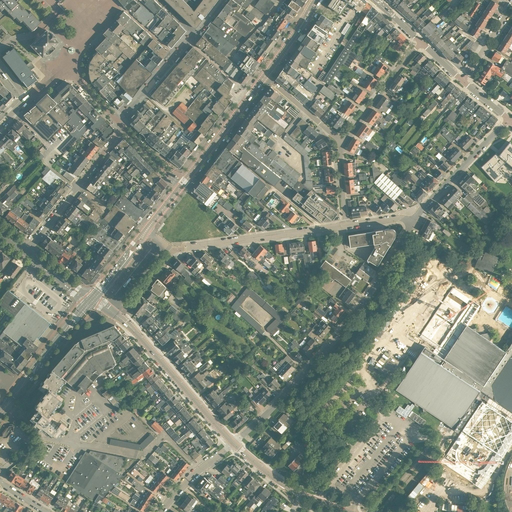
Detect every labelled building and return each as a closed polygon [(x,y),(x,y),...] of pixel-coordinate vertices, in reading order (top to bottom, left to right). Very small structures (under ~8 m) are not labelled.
[(21,21),(31,31),(40,23),(30,11),(29,12),(18,0),(0,0),(0,17),(6,12),(13,19),(15,17),(20,22),(21,21)] [(134,0),(132,0),(130,2),(124,7),(129,11),(133,6),(135,6),(138,3),(134,0)] [(134,0),(138,3),(135,6),(133,6),(129,11),(135,16),(146,26),(156,15),(144,4),(140,0),(134,0)] [(156,15),(163,8),(154,0),(148,0),(144,4),(156,15)] [(206,0),(196,14),(180,0),(163,0),(197,32),(221,0),(206,0)] [(242,15),(246,10),(232,0),(230,0),(227,4),(236,10),(242,15)] [(232,0),(246,10),(249,6),(240,0),(232,0)] [(259,0),(255,6),(266,15),(271,9),(264,4),(266,1),(267,0),(259,0)] [(298,12),(301,7),(290,0),(285,0),(284,2),(297,12),(298,12)] [(345,8),(347,5),(348,6),(350,4),(353,6),(353,5),(345,0),(332,0),(328,6),(340,14),(345,8),(346,9),(345,8)] [(366,1),(365,0),(345,0),(353,5),(354,4),(353,3),(354,3),(356,5),(354,8),(357,11),(356,12),(357,12),(358,11),(360,13),(362,10),(367,2),(366,1)] [(403,0),(402,2),(396,8),(401,13),(406,7),(407,6),(410,2),(412,4),(415,0),(403,0)] [(491,0),(490,3),(488,1),(487,3),(496,9),(499,5),(491,0)] [(297,12),(284,2),(281,8),(284,11),(292,17),(293,17),(297,12)] [(358,27),(372,6),(367,2),(362,10),(364,12),(357,23),(358,24),(356,26),(358,27)] [(485,6),(487,7),(486,9),(493,13),(496,9),(487,3),(485,6)] [(245,37),(250,31),(256,26),(242,15),(236,10),(227,4),(226,5),(225,4),(217,14),(219,15),(218,16),(226,23),(233,28),(245,37)] [(372,6),(358,27),(356,30),(362,33),(365,28),(368,23),(369,22),(378,12),(378,11),(375,9),(372,6)] [(403,15),(409,20),(415,14),(409,8),(407,6),(406,7),(401,13),(403,15)] [(443,21),(455,10),(451,6),(440,17),(443,21)] [(409,20),(413,23),(420,17),(418,16),(422,13),(425,9),(423,7),(419,10),(415,14),(409,20)] [(153,32),(169,14),(163,8),(156,15),(146,26),(153,32)] [(280,15),(289,22),(292,17),(284,11),(281,8),(279,11),(281,13),(280,15)] [(429,9),(420,17),(413,23),(417,27),(432,13),(432,12),(429,9)] [(485,11),(483,10),(482,12),(490,18),(493,13),(486,9),(485,11)] [(479,13),(482,15),(481,17),(488,22),(490,18),(482,12),(480,11),(479,13)] [(130,34),(143,46),(151,37),(124,12),(116,20),(116,21),(130,34)] [(248,12),(245,16),(252,21),(255,17),(248,12)] [(383,17),(378,12),(369,22),(368,23),(365,28),(370,33),(373,28),(383,17)] [(272,18),(285,27),(288,22),(289,22),(280,15),(277,13),(272,18)] [(427,25),(426,23),(429,20),(431,18),(432,19),(435,16),(432,13),(417,27),(421,31),(420,31),(426,25),(427,25)] [(158,37),(174,19),(169,14),(153,32),(158,37)] [(333,23),(322,15),(318,20),(331,28),(333,23)] [(228,42),(234,47),(245,37),(233,28),(226,23),(218,16),(213,23),(224,31),(226,33),(231,37),(228,40),(229,41),(228,42)] [(281,32),(285,27),(272,18),(270,16),(266,22),(281,32)] [(374,36),(375,36),(376,37),(376,36),(378,33),(389,22),(383,17),(373,28),(370,33),(374,28),(374,27),(378,30),(376,32),(376,33),(374,36)] [(477,18),(476,20),(485,26),(488,22),(481,17),(479,19),(477,18)] [(180,25),(177,22),(174,19),(158,37),(165,43),(172,34),(180,25)] [(331,28),(318,20),(315,24),(324,30),(328,33),(330,29),(331,28)] [(485,26),(476,20),(474,22),(476,23),(475,25),(482,30),(485,26)] [(117,36),(123,30),(124,30),(123,31),(123,32),(128,36),(130,34),(116,21),(109,28),(117,36)] [(431,21),(427,25),(426,25),(420,31),(421,31),(423,34),(427,38),(438,28),(433,23),(431,21),(431,22),(431,21)] [(228,40),(231,37),(226,33),(224,31),(213,23),(211,22),(208,26),(210,27),(228,42),(229,41),(228,40)] [(268,36),(275,41),(282,33),(281,32),(266,22),(263,26),(259,27),(258,28),(265,34),(268,36)] [(344,38),(353,24),(350,22),(341,36),(344,38)] [(379,39),(381,37),(380,36),(385,31),(387,34),(388,35),(391,32),(392,33),(396,29),(389,22),(378,33),(376,36),(376,37),(379,39)] [(315,24),(312,29),(325,38),(328,33),(324,30),(315,24)] [(468,27),(464,24),(461,29),(470,34),(477,38),(479,34),(472,29),(468,27)] [(482,30),(475,25),(474,27),(472,26),(469,24),(468,27),(472,29),(479,34),(482,30)] [(179,40),(186,31),(183,27),(180,25),(172,34),(179,40)] [(202,37),(211,45),(220,52),(225,56),(234,47),(228,42),(210,27),(209,28),(208,26),(201,35),(202,37)] [(128,45),(120,38),(117,36),(109,28),(103,34),(107,37),(128,57),(131,60),(137,53),(128,45)] [(427,38),(431,42),(437,35),(440,33),(442,31),(438,28),(427,38)] [(312,29),(307,36),(321,45),(325,38),(312,29)] [(395,40),(395,39),(400,33),(396,29),(392,33),(391,32),(388,35),(386,37),(389,40),(392,37),(395,40)] [(276,42),(275,41),(268,36),(265,34),(264,36),(259,33),(260,32),(256,30),(253,33),(264,41),(272,47),(276,42)] [(323,81),(324,81),(329,85),(330,84),(331,81),(336,75),(338,71),(342,64),(351,50),(362,33),(356,30),(349,41),(345,47),(332,66),(327,74),(323,81)] [(50,35),(46,31),(31,45),(42,58),(45,55),(47,56),(56,48),(54,46),(58,43),(53,39),(54,37),(51,34),(50,35)] [(437,35),(431,42),(435,46),(441,39),(440,38),(444,34),(442,31),(440,33),(437,35)] [(448,40),(449,39),(456,32),(454,31),(451,34),(449,32),(441,39),(435,46),(438,49),(445,43),(444,42),(447,39),(448,40)] [(272,48),(272,47),(264,41),(253,33),(248,39),(258,46),(268,53),(272,47),(272,48)] [(407,40),(400,33),(395,39),(399,42),(396,45),(395,44),(392,47),(397,51),(401,45),(407,40)] [(165,43),(168,45),(172,49),(179,40),(172,34),(165,43)] [(120,38),(128,45),(130,42),(123,35),(120,38)] [(452,51),(458,45),(459,44),(460,44),(466,38),(464,37),(461,35),(451,44),(448,47),(442,53),(446,57),(452,51)] [(321,45),(307,36),(302,43),(316,53),(321,45)] [(101,43),(118,59),(121,56),(125,60),(128,57),(107,37),(101,43)] [(203,51),(204,50),(206,47),(207,46),(209,48),(211,45),(202,37),(196,44),(203,51)] [(511,41),(505,37),(503,41),(510,46),(511,44),(511,43),(511,41)] [(344,38),(340,44),(345,47),(349,41),(344,38)] [(264,58),(268,53),(258,46),(248,39),(244,43),(258,54),(264,58)] [(449,43),(451,41),(449,39),(448,40),(445,43),(438,49),(442,53),(448,47),(451,44),(449,43)] [(154,51),(163,59),(168,53),(154,40),(151,42),(148,46),(154,51)] [(474,43),(471,41),(461,50),(468,54),(474,43)] [(510,46),(503,41),(500,45),(509,51),(510,51),(511,50),(508,48),(510,46)] [(117,69),(119,67),(115,63),(118,59),(101,43),(96,49),(99,52),(102,55),(108,61),(110,63),(113,65),(114,67),(116,69),(117,69)] [(260,64),(264,58),(258,54),(244,43),(240,48),(245,52),(248,55),(256,61),(260,64)] [(313,56),(316,53),(302,43),(297,51),(311,60),(312,61),(312,60),(313,61),(314,59),(313,58),(314,57),(313,56)] [(206,58),(190,45),(180,57),(196,71),(206,58)] [(207,46),(206,47),(204,50),(206,52),(207,52),(210,55),(211,57),(211,58),(212,58),(214,59),(215,59),(220,52),(211,45),(209,48),(207,46)] [(446,57),(449,61),(452,59),(456,55),(458,52),(461,50),(459,48),(460,47),(458,45),(452,51),(446,57)] [(500,45),(497,49),(505,54),(506,52),(508,53),(509,51),(500,45)] [(149,57),(158,65),(163,59),(154,51),(148,46),(143,52),(149,57)] [(11,47),(12,49),(11,50),(9,52),(8,51),(9,51),(8,50),(7,51),(7,52),(6,52),(5,53),(6,53),(7,53),(7,54),(3,56),(1,54),(1,55),(3,57),(2,57),(26,86),(28,90),(29,89),(27,87),(31,85),(31,86),(32,85),(33,84),(34,84),(33,84),(33,83),(36,80),(38,82),(29,69),(30,68),(30,67),(30,66),(29,66),(28,66),(27,67),(11,47)] [(348,68),(354,59),(357,54),(351,50),(342,64),(348,68)] [(311,60),(297,51),(294,55),(292,58),(306,69),(307,68),(311,60)] [(108,61),(102,55),(99,52),(94,57),(101,64),(104,67),(105,68),(110,63),(108,61)] [(152,71),(154,72),(159,66),(158,65),(149,57),(143,52),(136,59),(147,68),(152,72),(152,71)] [(223,67),(229,60),(225,56),(220,52),(215,59),(218,62),(218,63),(220,64),(220,65),(222,66),(223,67)] [(464,58),(458,52),(456,55),(452,59),(458,64),(464,58)] [(364,57),(358,53),(357,54),(354,59),(360,62),(364,57)] [(500,65),(502,67),(507,60),(495,53),(493,56),(492,56),(491,57),(492,58),(491,58),(500,64),(500,65)] [(375,56),(384,62),(385,60),(377,54),(375,56)] [(420,64),(425,58),(421,54),(415,60),(417,63),(414,66),(413,66),(410,69),(412,70),(415,72),(417,70),(419,68),(421,66),(420,64)] [(260,64),(248,55),(246,58),(245,58),(243,61),(242,63),(241,64),(239,67),(240,68),(245,72),(251,76),(260,64)] [(93,84),(102,75),(104,73),(107,70),(105,68),(104,67),(101,64),(94,57),(93,59),(91,62),(90,67),(90,68),(90,73),(91,78),(91,79),(93,84)] [(180,57),(176,63),(170,69),(186,83),(196,71),(180,57)] [(308,80),(312,75),(313,75),(306,69),(292,58),(288,63),(308,80)] [(119,85),(121,86),(125,91),(131,96),(133,98),(134,97),(142,85),(152,75),(152,74),(152,73),(152,72),(147,68),(136,59),(123,75),(116,81),(119,85)] [(227,73),(234,64),(229,60),(223,67),(224,68),(223,68),(223,69),(227,73)] [(511,77),(511,61),(510,63),(507,60),(502,67),(501,69),(496,66),(489,62),(477,80),(484,85),(489,78),(492,80),(495,74),(501,77),(504,72),(511,77)] [(203,67),(216,79),(221,72),(220,72),(218,71),(218,70),(217,69),(213,66),(214,66),(213,65),(212,65),(209,62),(209,61),(203,67)] [(421,79),(433,66),(431,64),(432,63),(430,61),(429,62),(429,61),(423,67),(423,68),(421,70),(419,73),(421,74),(419,76),(420,78),(418,79),(420,81),(422,79),(421,79)] [(387,67),(383,64),(380,62),(380,63),(378,65),(375,63),(374,65),(374,66),(376,67),(383,72),(387,67)] [(284,69),(300,83),(313,93),(317,88),(308,80),(288,63),(284,69)] [(232,77),(240,68),(239,67),(234,64),(227,73),(228,73),(229,73),(228,74),(232,77)] [(435,68),(433,66),(421,79),(422,79),(420,81),(422,83),(425,79),(426,79),(430,74),(432,76),(438,70),(438,69),(437,67),(435,68)] [(216,79),(203,67),(194,78),(200,84),(205,88),(207,89),(227,108),(231,102),(230,100),(230,99),(231,98),(232,97),(231,96),(229,95),(229,94),(229,92),(230,92),(230,91),(222,84),(216,79)] [(383,72),(376,67),(375,69),(373,72),(379,77),(383,72)] [(245,72),(240,68),(232,77),(233,78),(233,77),(233,78),(238,82),(245,72)] [(100,91),(107,84),(120,72),(119,71),(117,69),(116,69),(114,71),(112,73),(109,76),(97,88),(100,91)] [(175,95),(184,84),(186,83),(170,69),(160,81),(175,95)] [(284,69),(279,74),(291,84),(295,88),(300,83),(284,69)] [(110,70),(109,71),(107,70),(104,73),(102,75),(93,84),(97,88),(109,76),(112,73),(110,70)] [(323,71),(317,79),(317,80),(322,82),(323,81),(327,74),(323,71)] [(120,72),(107,84),(100,91),(106,97),(117,87),(119,85),(116,81),(123,75),(122,74),(120,72)] [(216,79),(222,84),(227,78),(222,73),(221,72),(216,79)] [(251,76),(245,72),(238,82),(244,86),(251,76)] [(377,81),(370,75),(370,76),(368,75),(364,72),(362,75),(359,73),(358,74),(365,80),(367,81),(374,86),(377,81)] [(431,86),(432,87),(428,92),(430,93),(444,77),(439,72),(433,79),(437,82),(437,83),(436,82),(435,83),(434,83),(431,86)] [(275,80),(296,98),(301,92),(295,88),(291,84),(279,74),(275,80)] [(399,75),(394,82),(402,87),(404,84),(403,83),(406,78),(403,75),(401,77),(399,75)] [(443,87),(449,81),(449,80),(449,79),(448,78),(447,79),(444,77),(430,93),(433,95),(439,89),(442,91),(444,88),(443,87)] [(227,78),(222,84),(230,91),(234,83),(227,78)] [(149,94),(164,106),(166,105),(175,95),(160,81),(149,94)] [(370,91),(374,86),(367,81),(363,86),(370,91)] [(402,87),(394,82),(390,88),(396,93),(398,89),(400,90),(402,87)] [(438,96),(443,100),(448,95),(455,86),(451,82),(445,89),(444,88),(442,91),(438,96)] [(77,92),(70,85),(70,84),(67,84),(67,85),(58,93),(66,101),(69,98),(70,99),(77,92)] [(123,93),(118,88),(121,86),(119,85),(117,87),(106,97),(112,104),(118,98),(119,96),(123,93)] [(0,100),(6,106),(7,107),(14,99),(14,97),(10,93),(7,90),(3,86),(2,87),(0,88),(0,100)] [(327,87),(327,88),(324,86),(320,91),(329,98),(333,93),(333,92),(327,87)] [(359,88),(357,86),(354,89),(352,88),(351,90),(355,93),(362,98),(366,93),(359,88)] [(448,95),(443,100),(439,106),(438,107),(441,110),(443,107),(444,108),(451,99),(453,101),(456,98),(461,91),(459,89),(458,88),(457,88),(455,86),(448,95)] [(287,101),(271,87),(265,94),(282,107),(287,101)] [(348,95),(350,97),(359,103),(362,98),(355,93),(351,90),(348,88),(346,90),(350,92),(348,95)] [(227,108),(207,89),(203,93),(206,96),(224,112),(227,108)] [(125,102),(127,104),(132,99),(133,98),(131,96),(125,91),(123,93),(119,96),(125,102)] [(451,109),(459,100),(461,102),(467,96),(466,95),(465,94),(464,93),(461,91),(456,98),(453,101),(448,107),(451,109)] [(70,99),(67,102),(71,106),(72,108),(74,110),(85,100),(77,92),(70,99)] [(203,93),(201,92),(200,94),(198,96),(198,97),(202,100),(206,96),(203,93)] [(71,106),(67,102),(66,101),(58,93),(52,99),(61,108),(66,114),(68,112),(67,110),(71,106)] [(286,111),(282,107),(265,94),(260,101),(282,119),(283,120),(288,124),(289,125),(295,118),(294,118),(288,113),(286,111)] [(125,102),(119,96),(118,98),(112,104),(118,110),(125,102)] [(224,112),(206,96),(202,100),(220,116),(224,112)] [(384,96),(380,102),(389,108),(392,105),(390,104),(391,102),(384,96)] [(216,122),(220,116),(202,100),(198,97),(192,104),(216,122)] [(461,112),(463,109),(466,111),(466,110),(468,108),(473,101),(473,100),(472,99),(471,99),(468,97),(463,104),(458,110),(461,112)] [(62,125),(70,118),(66,114),(61,108),(52,99),(51,98),(51,99),(45,101),(45,100),(44,100),(43,100),(42,101),(42,102),(42,103),(40,104),(39,102),(30,110),(31,111),(28,114),(27,113),(26,113),(22,116),(48,141),(51,138),(63,126),(62,125)] [(317,99),(317,100),(316,101),(309,109),(314,113),(320,107),(322,104),(320,102),(317,99)] [(340,102),(345,106),(352,111),(355,106),(347,99),(344,102),(342,100),(340,102)] [(62,125),(63,126),(70,133),(79,125),(86,117),(85,115),(92,108),(85,100),(74,110),(72,108),(68,112),(66,114),(70,118),(62,125)] [(282,119),(260,101),(256,106),(268,115),(269,113),(280,122),(278,124),(286,130),(288,127),(288,124),(283,120),(282,119)] [(431,111),(437,103),(434,101),(432,104),(430,105),(428,109),(422,114),(425,117),(431,111)] [(466,111),(463,114),(461,116),(462,117),(464,114),(466,116),(469,113),(471,115),(479,105),(478,104),(477,103),(476,102),(475,103),(473,101),(468,108),(466,110),(466,111)] [(206,134),(211,128),(216,122),(192,104),(188,108),(182,102),(177,108),(183,114),(184,113),(190,117),(189,118),(193,122),(197,125),(195,127),(198,130),(200,129),(206,134)] [(352,111),(345,106),(340,102),(340,103),(341,103),(339,105),(340,106),(338,108),(334,104),(332,107),(338,111),(339,109),(348,116),(352,111)] [(382,111),(385,113),(389,108),(380,102),(376,107),(382,111)] [(144,105),(130,120),(129,120),(129,121),(129,122),(133,126),(144,115),(150,108),(146,103),(144,105)] [(250,113),(257,119),(258,119),(269,128),(274,132),(280,137),(283,134),(286,130),(278,124),(268,115),(256,106),(250,113)] [(294,118),(295,118),(300,112),(295,109),(294,110),(290,106),(286,111),(288,113),(294,118)] [(475,119),(477,120),(486,110),(484,109),(484,107),(482,106),(481,106),(480,106),(475,113),(478,115),(475,119)] [(320,107),(314,113),(320,118),(328,109),(325,107),(323,110),(320,107)] [(82,135),(82,136),(100,116),(92,108),(85,115),(86,117),(79,125),(70,133),(57,147),(64,154),(82,135)] [(150,108),(144,115),(133,126),(140,133),(153,118),(154,117),(155,116),(149,110),(150,108)] [(184,124),(189,118),(190,117),(184,113),(183,114),(177,108),(172,113),(184,124)] [(143,136),(144,135),(163,113),(160,110),(155,116),(154,117),(153,118),(140,133),(143,136)] [(381,124),(384,120),(385,119),(384,119),(382,117),(380,115),(374,110),(370,115),(379,122),(381,124)] [(486,110),(477,120),(480,123),(483,119),(485,121),(491,114),(490,113),(489,111),(488,112),(486,110)] [(454,113),(452,111),(446,118),(449,120),(450,119),(454,113)] [(163,113),(144,135),(143,136),(146,139),(164,117),(165,115),(163,113)] [(257,119),(250,113),(246,120),(264,135),(268,138),(271,135),(266,131),(268,129),(264,126),(264,127),(258,122),(256,122),(255,122),(257,119)] [(332,118),(329,115),(327,113),(323,118),(326,120),(328,118),(332,121),(330,124),(337,129),(341,124),(340,124),(334,119),(332,118)] [(340,124),(341,124),(345,119),(337,114),(334,119),(340,124)] [(377,124),(379,122),(370,115),(366,121),(373,125),(375,127),(377,124)] [(495,117),(492,115),(485,123),(488,125),(487,126),(490,129),(492,126),(493,126),(494,126),(495,124),(495,123),(498,120),(497,119),(497,118),(496,117),(495,117)] [(100,116),(82,136),(86,139),(88,137),(105,121),(100,116)] [(153,146),(171,124),(173,122),(167,117),(166,118),(164,117),(146,139),(153,146)] [(307,124),(302,119),(296,125),(297,126),(302,130),(307,124)] [(33,135),(17,120),(11,127),(21,136),(22,135),(27,140),(33,135)] [(255,132),(258,135),(257,136),(257,137),(260,139),(264,135),(246,120),(242,125),(253,133),(255,130),(256,131),(255,132)] [(88,137),(93,141),(109,125),(105,121),(88,137)] [(192,124),(187,129),(184,132),(198,145),(206,134),(200,129),(198,130),(195,127),(197,125),(193,122),(192,124)] [(173,125),(171,124),(153,146),(160,152),(173,135),(174,134),(179,127),(175,123),(173,125)] [(364,124),(360,129),(369,135),(372,130),(370,129),(370,128),(364,124)] [(114,130),(109,125),(93,141),(92,142),(100,148),(107,139),(113,134),(112,133),(114,131),(114,130)] [(237,132),(238,132),(258,149),(262,152),(264,149),(263,148),(266,144),(261,140),(258,144),(254,141),(257,137),(257,136),(253,133),(242,125),(237,132)] [(308,136),(314,130),(309,126),(303,132),(308,136)] [(453,141),(455,139),(454,135),(450,134),(449,133),(449,132),(444,127),(441,130),(443,132),(453,141)] [(6,134),(10,138),(17,144),(19,146),(21,143),(15,138),(18,135),(11,129),(6,134)] [(369,135),(360,129),(356,134),(362,139),(363,139),(365,140),(369,135)] [(308,144),(306,142),(308,140),(311,142),(319,134),(314,130),(308,136),(307,138),(307,137),(307,138),(304,141),(302,143),(300,145),(300,146),(303,148),(304,149),(308,144)] [(172,148),(177,152),(187,159),(198,145),(184,132),(175,145),(172,148)] [(267,156),(262,152),(258,149),(238,132),(233,139),(280,178),(298,192),(304,197),(310,191),(303,185),(297,180),(295,178),(292,176),(290,174),(287,172),(285,170),(282,168),(280,166),(277,164),(275,162),(272,160),(270,158),(267,156)] [(441,134),(451,143),(453,141),(443,132),(441,134)] [(465,133),(461,137),(464,140),(470,146),(474,141),(471,138),(472,138),(469,135),(466,132),(465,133)] [(14,149),(14,148),(17,144),(10,138),(6,134),(5,136),(0,140),(6,146),(10,149),(11,151),(12,151),(14,149)] [(172,148),(175,145),(172,142),(176,137),(174,134),(173,135),(160,152),(166,156),(172,148)] [(470,146),(464,140),(461,137),(459,139),(457,142),(460,145),(459,145),(462,148),(462,147),(465,150),(470,146)] [(353,138),(350,144),(360,149),(363,144),(360,142),(353,138)] [(226,148),(233,153),(233,154),(234,154),(274,187),(280,178),(233,139),(226,148)] [(266,144),(271,148),(275,143),(270,139),(266,144)] [(319,149),(324,146),(324,147),(326,146),(326,145),(327,145),(323,139),(316,143),(317,145),(316,145),(313,147),(315,150),(319,147),(319,149)] [(3,149),(6,146),(0,140),(0,154),(0,155),(1,155),(3,157),(4,158),(5,159),(11,165),(13,162),(6,154),(5,155),(5,154),(2,151),(4,150),(3,149)] [(86,144),(88,145),(89,146),(87,149),(93,154),(98,148),(88,140),(86,144)] [(114,148),(119,154),(128,145),(124,140),(122,140),(114,148)] [(495,154),(481,167),(496,184),(504,176),(497,168),(504,162),(511,168),(511,144),(510,142),(508,144),(497,156),(495,154)] [(360,149),(350,144),(347,150),(354,153),(357,155),(358,152),(360,149)] [(447,148),(448,150),(457,158),(462,154),(459,151),(459,150),(457,148),(456,148),(452,144),(447,148)] [(135,152),(128,145),(119,154),(122,157),(125,162),(135,152)] [(93,154),(87,149),(84,147),(82,149),(81,149),(80,151),(79,152),(81,154),(88,160),(93,154)] [(118,161),(122,157),(119,154),(114,148),(111,152),(111,153),(110,155),(111,156),(118,161)] [(187,159),(177,152),(172,148),(166,156),(179,167),(180,167),(181,166),(187,159)] [(260,178),(237,159),(232,155),(233,154),(234,154),(233,154),(233,153),(226,148),(214,164),(237,183),(246,190),(250,194),(259,201),(268,189),(269,190),(271,187),(266,183),(266,184),(260,179),(260,178)] [(414,148),(408,154),(412,158),(418,152),(414,148)] [(457,158),(448,150),(446,152),(447,152),(445,154),(448,157),(447,158),(450,160),(453,162),(457,158)] [(140,158),(135,152),(125,162),(122,165),(123,165),(126,168),(121,173),(123,175),(128,170),(140,158)] [(88,160),(81,154),(79,156),(76,154),(75,154),(73,153),(72,155),(74,156),(73,157),(84,165),(88,160)] [(116,164),(121,168),(123,165),(122,165),(118,161),(111,156),(109,158),(116,164)] [(71,160),(73,161),(74,162),(73,165),(80,170),(84,165),(73,157),(71,160)] [(436,163),(437,164),(439,166),(439,167),(445,172),(449,167),(446,164),(447,163),(445,161),(446,160),(443,157),(436,163)] [(116,164),(109,158),(104,164),(115,172),(117,173),(121,168),(116,164)] [(140,158),(128,170),(123,175),(126,178),(131,173),(144,161),(140,158)] [(138,173),(147,164),(144,161),(131,173),(126,178),(129,181),(133,178),(138,173)] [(23,162),(16,169),(18,171),(25,164),(23,162)] [(104,164),(101,168),(108,174),(111,177),(115,180),(119,175),(117,173),(115,172),(104,164)] [(152,170),(147,164),(138,173),(133,178),(135,179),(134,181),(138,184),(141,181),(152,170)] [(235,186),(237,183),(214,164),(213,165),(210,168),(219,175),(224,179),(227,182),(230,178),(232,181),(231,182),(235,186)] [(374,183),(394,201),(399,195),(403,191),(397,186),(391,180),(382,173),(372,164),(374,183)] [(80,170),(73,165),(70,167),(69,166),(69,167),(67,165),(65,168),(67,169),(75,176),(80,170)] [(432,168),(436,172),(433,174),(440,181),(441,180),(442,179),(442,178),(444,176),(434,166),(432,168)] [(97,173),(107,181),(109,179),(106,176),(108,174),(101,168),(97,173)] [(221,183),(224,179),(219,175),(210,168),(206,174),(222,188),(224,190),(226,187),(221,183)] [(58,184),(63,188),(67,183),(50,170),(45,174),(44,175),(58,184)] [(141,181),(143,182),(144,183),(149,187),(153,183),(154,184),(160,178),(152,170),(141,181)] [(430,178),(422,171),(419,174),(420,174),(434,187),(436,185),(437,185),(438,184),(438,183),(438,182),(432,176),(430,178)] [(71,182),(74,178),(66,172),(63,176),(71,182)] [(108,185),(110,183),(107,181),(97,173),(93,177),(101,183),(102,181),(106,184),(108,185)] [(397,186),(400,183),(403,180),(394,173),(391,176),(393,178),(391,180),(397,186)] [(469,185),(474,190),(479,184),(472,177),(471,178),(467,173),(462,178),(469,185)] [(217,194),(222,188),(206,174),(201,181),(209,187),(212,190),(217,194)] [(423,186),(429,192),(430,191),(431,191),(432,190),(432,189),(434,187),(420,174),(419,174),(417,176),(425,184),(423,186)] [(65,192),(64,190),(65,190),(63,188),(58,184),(44,175),(41,179),(49,186),(61,195),(62,193),(64,193),(65,192)] [(407,178),(414,184),(416,182),(410,176),(407,178)] [(89,183),(96,188),(99,185),(102,188),(104,186),(101,183),(93,177),(89,183)] [(153,183),(149,187),(158,195),(166,184),(160,178),(154,184),(153,183)] [(474,190),(469,185),(462,178),(458,183),(464,189),(467,192),(465,193),(467,195),(491,217),(494,214),(486,207),(489,204),(484,199),(474,190)] [(211,209),(214,206),(221,197),(217,194),(212,190),(209,187),(201,181),(193,191),(198,196),(197,198),(211,209)] [(310,191),(312,189),(312,188),(312,186),(312,183),(312,181),(306,181),(303,185),(310,191)] [(144,183),(143,182),(139,186),(135,183),(133,186),(134,187),(139,191),(146,196),(152,201),(158,195),(149,187),(144,183)] [(96,188),(89,183),(85,188),(103,202),(105,199),(103,198),(105,195),(96,188)] [(152,201),(146,196),(139,191),(134,187),(133,186),(129,183),(126,187),(129,189),(128,190),(148,206),(152,201)] [(334,193),(334,186),(326,187),(326,184),(318,185),(312,186),(312,188),(312,189),(316,191),(317,190),(322,189),(322,191),(326,190),(327,194),(334,193)] [(0,206),(9,196),(17,188),(14,185),(6,194),(6,193),(1,199),(2,200),(1,201),(0,202),(0,206)] [(422,188),(420,186),(418,189),(414,185),(411,187),(423,198),(425,196),(426,196),(427,195),(427,194),(422,188)] [(60,198),(59,197),(61,195),(49,186),(47,189),(52,192),(50,194),(57,200),(58,199),(59,199),(60,198)] [(412,188),(410,191),(415,195),(413,197),(419,203),(419,202),(420,202),(421,201),(421,200),(423,198),(411,187),(412,188)] [(450,191),(457,197),(461,201),(463,203),(486,225),(488,223),(487,222),(491,218),(491,217),(467,195),(463,199),(461,196),(463,194),(461,193),(455,187),(450,191)] [(56,202),(56,201),(57,200),(50,194),(43,189),(41,192),(48,197),(46,200),(53,205),(54,203),(56,203),(56,202)] [(134,203),(144,211),(148,206),(128,190),(124,196),(134,203)] [(338,214),(322,201),(323,200),(315,194),(315,195),(311,191),(310,191),(304,197),(298,192),(293,199),(322,223),(327,217),(332,221),(338,214)] [(410,205),(414,201),(404,193),(403,191),(399,195),(410,205)] [(456,198),(457,197),(450,191),(445,196),(454,205),(458,200),(456,198)] [(140,217),(144,211),(134,203),(124,196),(123,194),(118,200),(140,217)] [(0,213),(2,215),(3,213),(6,215),(9,211),(10,211),(12,210),(11,209),(10,209),(13,205),(10,201),(12,198),(9,196),(0,206),(0,213)] [(445,196),(440,201),(450,210),(454,205),(445,196)] [(24,202),(26,199),(25,199),(23,197),(19,202),(26,207),(28,205),(24,202)] [(290,205),(282,197),(279,200),(283,204),(279,209),(283,213),(285,211),(286,212),(285,214),(287,215),(288,214),(289,215),(286,219),(292,223),(295,219),(297,221),(300,218),(298,216),(292,211),(292,212),(287,208),(290,205)] [(398,206),(391,199),(387,197),(383,202),(383,201),(391,208),(394,211),(398,206)] [(53,207),(53,205),(46,200),(45,202),(40,198),(38,201),(49,210),(51,208),(52,208),(53,207)] [(77,198),(73,203),(86,213),(87,214),(86,216),(97,224),(101,219),(98,217),(99,216),(98,215),(96,213),(94,211),(91,209),(89,207),(86,206),(84,204),(82,202),(77,198)] [(38,209),(26,199),(24,202),(28,205),(33,209),(34,208),(38,211),(35,214),(42,220),(46,215),(38,209)] [(387,213),(391,208),(383,201),(383,202),(382,204),(376,199),(373,201),(376,204),(376,203),(383,210),(387,213)] [(140,217),(118,200),(114,205),(135,222),(140,217)] [(48,213),(48,212),(49,210),(38,201),(36,203),(40,207),(38,209),(46,215),(46,214),(47,214),(48,213)] [(375,206),(369,201),(367,203),(366,203),(370,206),(373,209),(379,215),(383,210),(376,203),(376,204),(375,206)] [(233,207),(227,202),(223,206),(230,211),(233,207)] [(366,203),(367,204),(365,204),(365,203),(359,204),(359,208),(360,215),(367,214),(367,210),(373,209),(370,206),(366,203)] [(433,207),(442,216),(445,213),(442,210),(443,208),(437,203),(436,203),(435,204),(435,205),(433,207)] [(72,205),(68,210),(75,215),(79,219),(83,214),(72,205)] [(124,236),(127,233),(135,222),(114,205),(103,219),(108,223),(124,236)] [(9,221),(19,208),(17,206),(15,209),(14,208),(13,210),(12,210),(10,211),(9,211),(6,215),(4,217),(9,221)] [(435,217),(436,215),(438,217),(437,218),(440,220),(443,217),(442,216),(433,207),(433,206),(431,208),(430,208),(429,209),(429,211),(435,217)] [(22,213),(20,212),(19,211),(21,209),(19,208),(9,221),(14,225),(19,218),(18,218),(22,213)] [(359,208),(351,209),(352,209),(351,209),(352,217),(360,215),(359,208)] [(14,225),(18,228),(28,215),(30,212),(26,209),(24,211),(25,213),(20,219),(19,218),(14,225)] [(264,215),(262,217),(270,223),(271,223),(272,224),(276,219),(268,213),(266,211),(264,209),(261,212),(264,215)] [(75,215),(68,210),(64,215),(75,224),(77,222),(79,219),(75,215)] [(112,251),(115,248),(119,242),(107,232),(99,225),(97,224),(86,216),(83,214),(79,219),(81,220),(85,224),(93,230),(89,233),(99,241),(112,251)] [(23,231),(28,225),(26,223),(31,217),(28,215),(18,228),(23,231)] [(270,223),(262,217),(261,216),(258,218),(256,221),(264,228),(266,226),(268,227),(270,223)] [(57,224),(65,230),(67,227),(71,222),(65,218),(64,220),(61,218),(57,224)] [(28,225),(23,231),(29,236),(39,223),(32,219),(28,225)] [(107,232),(119,242),(124,236),(108,223),(103,219),(101,220),(101,219),(97,224),(99,225),(107,232)] [(424,225),(431,229),(433,230),(436,225),(434,223),(427,219),(424,225)] [(226,220),(225,221),(224,222),(224,223),(227,225),(228,226),(234,232),(239,227),(232,221),(230,223),(226,220)] [(246,221),(241,226),(248,231),(253,226),(246,221)] [(224,223),(222,225),(220,223),(218,225),(223,229),(229,235),(231,233),(231,234),(233,233),(234,232),(228,226),(227,225),(224,223)] [(65,230),(57,224),(53,229),(63,237),(65,235),(61,232),(64,229),(64,230),(65,230)] [(433,230),(431,229),(424,225),(421,231),(423,233),(421,236),(430,241),(435,235),(432,233),(434,230),(433,230)] [(367,260),(370,262),(378,266),(387,251),(396,237),(395,236),(396,235),(396,234),(396,233),(396,232),(395,232),(395,231),(394,230),(393,229),(392,229),(391,229),(390,229),(372,231),(372,232),(349,235),(349,240),(351,248),(377,244),(367,260)] [(97,252),(106,259),(112,251),(99,241),(89,233),(83,241),(89,246),(91,244),(94,246),(93,248),(97,251),(97,252)] [(45,249),(46,249),(47,250),(53,242),(49,239),(50,239),(49,238),(47,236),(45,239),(44,239),(41,242),(42,243),(40,245),(43,247),(43,248),(45,249)] [(476,246),(480,241),(476,237),(472,241),(476,246)] [(53,242),(47,250),(52,254),(61,243),(63,240),(61,238),(59,242),(57,244),(56,243),(55,244),(53,242)] [(308,242),(310,251),(310,254),(308,254),(309,265),(313,265),(313,263),(314,262),(313,251),(316,251),(316,250),(315,241),(308,242)] [(298,255),(303,254),(305,254),(304,251),(305,250),(305,247),(304,247),(303,247),(302,242),(299,242),(297,242),(297,243),(296,243),(297,252),(298,255)] [(56,258),(57,258),(58,258),(64,251),(61,248),(62,247),(61,247),(63,245),(61,243),(52,254),(55,256),(55,257),(56,258)] [(298,255),(297,252),(296,243),(289,244),(290,248),(289,249),(290,256),(293,255),(293,256),(297,255),(298,255)] [(280,255),(284,255),(283,252),(284,252),(283,247),(282,247),(282,244),(275,245),(276,253),(280,252),(280,255)] [(269,259),(272,255),(267,251),(260,245),(257,250),(264,256),(264,255),(269,259)] [(462,250),(467,254),(471,249),(466,245),(462,250)] [(72,258),(75,254),(80,248),(78,246),(76,248),(72,252),(69,249),(67,253),(64,251),(58,258),(64,263),(69,257),(72,258)] [(253,256),(252,255),(243,247),(240,251),(239,253),(247,260),(245,262),(253,268),(256,265),(250,260),(253,256)] [(79,255),(82,250),(80,248),(75,254),(72,258),(75,259),(74,260),(74,261),(69,268),(71,269),(76,272),(81,266),(79,264),(82,261),(77,258),(79,255)] [(106,259),(97,252),(91,248),(89,250),(89,249),(86,253),(89,255),(102,265),(106,260),(106,259)] [(223,262),(225,264),(228,260),(226,259),(229,256),(222,249),(217,255),(220,258),(219,259),(223,262)] [(263,257),(264,256),(257,250),(252,255),(253,256),(259,261),(269,269),(271,266),(264,260),(265,259),(263,257)] [(201,258),(206,263),(204,265),(209,270),(211,268),(209,266),(211,263),(210,262),(212,259),(205,253),(201,258)] [(491,274),(498,258),(485,253),(483,257),(480,256),(479,260),(478,259),(475,267),(491,274)] [(0,271),(9,259),(2,254),(0,256),(0,271)] [(84,263),(85,264),(100,275),(97,272),(102,265),(89,255),(84,263)] [(187,262),(195,269),(192,272),(202,281),(204,279),(200,276),(201,275),(198,273),(201,270),(197,267),(201,263),(193,256),(191,259),(190,259),(187,262)] [(345,276),(333,267),(331,265),(334,261),(328,256),(320,267),(329,274),(328,275),(334,280),(335,279),(346,287),(351,280),(345,276)] [(186,266),(180,262),(178,259),(172,266),(179,272),(186,278),(185,279),(191,285),(194,281),(190,277),(189,273),(184,268),(186,266)] [(8,276),(9,276),(12,279),(20,268),(15,263),(11,268),(10,267),(5,273),(6,273),(6,274),(5,274),(5,275),(5,276),(6,276),(6,277),(7,277),(8,277),(8,276)] [(85,264),(78,273),(75,277),(85,285),(92,284),(100,275),(85,264)] [(362,264),(360,268),(356,273),(367,281),(370,277),(364,272),(367,267),(362,264)] [(168,271),(161,279),(172,288),(175,285),(173,283),(174,282),(173,281),(179,274),(173,269),(171,271),(169,270),(168,271)] [(254,282),(258,277),(251,271),(246,276),(254,282)] [(349,277),(352,279),(353,281),(357,276),(352,272),(349,277)] [(172,293),(168,290),(161,282),(158,279),(150,289),(154,292),(164,299),(166,301),(172,293)] [(301,287),(308,294),(311,290),(304,284),(301,287)] [(247,298),(249,296),(253,291),(248,287),(242,294),(247,298)] [(356,295),(346,287),(343,292),(352,299),(356,295)] [(3,331),(10,337),(18,343),(32,354),(38,347),(33,343),(48,322),(30,308),(8,290),(0,299),(0,305),(14,317),(3,331)] [(156,296),(149,290),(148,291),(146,292),(147,293),(144,296),(145,296),(155,304),(156,305),(158,301),(154,298),(156,296)] [(352,299),(343,292),(339,297),(349,304),(352,299)] [(178,293),(176,296),(182,302),(185,299),(178,293)] [(144,296),(145,297),(144,299),(143,298),(139,303),(150,312),(153,315),(158,310),(153,306),(155,304),(145,296),(144,296)] [(302,296),(295,304),(297,306),(303,300),(304,299),(302,296)] [(344,311),(335,304),(337,302),(331,297),(329,300),(332,303),(330,305),(333,307),(331,309),(334,312),(340,317),(344,311)] [(236,311),(239,306),(241,304),(237,300),(232,307),(236,311)] [(150,312),(139,303),(133,311),(136,313),(135,315),(138,318),(141,315),(142,317),(144,314),(146,316),(147,316),(150,312)] [(326,315),(329,318),(335,323),(340,317),(334,312),(331,309),(329,308),(325,312),(318,307),(315,310),(322,316),(324,317),(326,315)] [(282,308),(280,310),(278,312),(283,317),(287,313),(282,308)] [(320,318),(322,316),(315,310),(313,313),(314,314),(319,318),(320,319),(320,318)] [(179,320),(184,315),(179,311),(175,315),(179,320)] [(146,316),(148,318),(142,323),(144,324),(147,328),(154,323),(156,321),(155,319),(153,321),(150,317),(153,315),(150,312),(147,316),(146,316)] [(278,312),(273,317),(276,319),(281,323),(285,319),(283,317),(278,312)] [(147,328),(149,331),(149,332),(150,333),(151,333),(152,334),(159,327),(156,324),(161,320),(160,317),(156,321),(154,323),(147,328)] [(320,324),(319,325),(320,327),(327,333),(331,328),(326,324),(327,323),(325,322),(322,320),(319,324),(320,324)] [(317,325),(313,330),(314,331),(323,338),(327,333),(319,325),(316,323),(316,324),(317,325)] [(82,395),(88,388),(92,383),(100,375),(104,371),(105,371),(106,371),(113,368),(114,368),(113,367),(116,364),(112,354),(110,349),(108,346),(112,343),(113,342),(122,335),(122,334),(114,325),(82,339),(76,343),(53,371),(66,381),(82,395)] [(460,435),(469,441),(486,416),(491,415),(492,418),(490,406),(496,405),(502,410),(504,407),(511,412),(511,342),(506,352),(490,342),(488,333),(480,335),(477,333),(476,328),(472,329),(467,326),(460,336),(456,337),(456,342),(444,360),(425,347),(396,390),(414,401),(415,406),(416,407),(420,406),(422,407),(423,412),(424,412),(429,411),(457,430),(457,433),(460,435)] [(169,327),(165,330),(163,332),(160,329),(153,335),(158,340),(166,334),(166,333),(171,329),(169,327)] [(270,333),(273,335),(274,336),(279,331),(278,330),(278,329),(276,328),(274,330),(270,333)] [(10,337),(3,331),(1,334),(0,334),(0,338),(7,344),(8,342),(7,341),(10,337)] [(184,350),(187,347),(184,344),(183,344),(182,343),(180,341),(185,337),(180,331),(179,332),(175,336),(172,339),(174,341),(165,348),(174,358),(178,355),(184,350)] [(172,339),(175,336),(172,333),(168,336),(166,334),(158,340),(162,345),(163,344),(164,344),(171,338),(172,339)] [(119,346),(126,340),(127,340),(122,334),(122,335),(113,342),(112,343),(114,346),(114,345),(116,348),(119,346)] [(312,338),(310,336),(309,336),(305,341),(314,348),(318,343),(312,338)] [(10,347),(7,344),(0,338),(0,351),(1,349),(4,350),(12,357),(13,357),(15,360),(24,366),(28,360),(27,360),(10,347)] [(131,346),(127,341),(114,352),(112,354),(114,356),(118,353),(116,352),(118,350),(119,352),(120,351),(122,354),(131,346)] [(306,342),(301,347),(301,348),(308,354),(314,348),(305,341),(306,342)] [(304,358),(298,352),(297,352),(300,350),(298,348),(292,342),(291,342),(296,347),(295,347),(293,349),(293,350),(288,353),(300,363),(304,358)] [(32,354),(18,343),(16,346),(13,343),(10,347),(27,360),(32,354)] [(187,347),(184,350),(178,355),(174,358),(178,364),(185,358),(188,355),(186,353),(191,349),(188,346),(187,347)] [(137,353),(133,348),(126,354),(127,356),(127,357),(119,363),(121,366),(124,364),(137,353)] [(0,360),(18,373),(24,366),(15,360),(13,357),(12,357),(4,350),(1,349),(0,351),(0,360)] [(184,371),(198,359),(200,357),(201,356),(199,354),(199,353),(198,353),(198,352),(195,354),(196,356),(196,357),(192,360),(190,358),(187,360),(180,366),(184,371)] [(134,364),(141,358),(137,353),(124,364),(121,366),(123,368),(126,366),(132,362),(134,364)] [(281,360),(279,362),(291,373),(295,368),(293,367),(296,364),(287,355),(283,360),(281,360)] [(134,364),(135,365),(126,372),(128,375),(132,373),(138,368),(145,362),(141,358),(134,364)] [(200,362),(200,361),(198,359),(184,371),(189,376),(196,370),(197,368),(195,366),(200,362)] [(207,361),(199,369),(202,372),(211,365),(207,361)] [(150,368),(145,362),(138,368),(132,373),(128,375),(124,378),(126,382),(124,383),(126,385),(131,382),(136,378),(142,373),(146,371),(150,368)] [(278,362),(274,367),(277,370),(279,372),(286,379),(291,373),(279,362),(279,363),(278,362)] [(145,376),(147,379),(147,378),(154,373),(150,368),(146,371),(142,373),(136,378),(131,382),(133,385),(138,380),(139,381),(145,376)] [(196,385),(209,373),(207,370),(203,374),(202,374),(201,375),(199,373),(191,379),(196,385)] [(56,394),(66,381),(53,371),(39,388),(46,393),(32,412),(35,414),(32,417),(36,420),(35,422),(44,429),(45,428),(53,435),(55,433),(60,437),(67,428),(61,424),(51,416),(64,399),(56,394)] [(142,393),(144,391),(146,389),(152,384),(159,379),(154,373),(147,378),(147,379),(150,381),(140,390),(142,393)] [(212,376),(209,373),(196,385),(201,390),(209,384),(207,381),(208,380),(207,380),(212,376)] [(266,385),(268,383),(264,378),(266,376),(263,373),(261,375),(259,374),(257,376),(266,385)] [(274,379),(272,377),(269,380),(271,382),(269,384),(275,391),(281,385),(274,379)] [(164,384),(159,379),(152,384),(146,389),(151,395),(154,393),(164,384)] [(161,395),(168,389),(164,384),(154,393),(156,395),(152,399),(154,401),(160,396),(161,395)] [(260,387),(258,389),(261,393),(267,399),(272,394),(261,384),(259,387),(260,387)] [(107,390),(103,385),(98,389),(102,394),(107,390)] [(212,390),(212,391),(206,396),(210,402),(220,394),(218,391),(219,389),(217,386),(212,390)] [(109,389),(107,390),(102,394),(107,399),(112,396),(114,395),(109,389)] [(161,395),(160,396),(163,399),(161,401),(162,401),(155,407),(158,409),(166,402),(167,401),(173,395),(168,389),(161,395)] [(261,405),(267,399),(261,393),(258,389),(258,390),(257,389),(254,392),(258,395),(255,398),(261,405)] [(222,401),(224,399),(222,397),(223,396),(225,395),(227,393),(225,390),(220,394),(210,402),(215,407),(222,401)] [(115,399),(117,402),(121,399),(116,393),(114,395),(112,396),(115,399)] [(172,407),(178,401),(173,395),(167,401),(166,402),(167,402),(163,406),(165,408),(162,411),(164,413),(171,407),(172,407)] [(171,407),(173,410),(167,415),(169,418),(175,412),(176,413),(183,406),(178,401),(172,407),(171,407)] [(226,402),(225,404),(225,403),(217,409),(222,414),(229,408),(234,404),(232,401),(228,405),(226,402)] [(234,404),(229,408),(222,414),(223,417),(226,420),(233,414),(233,413),(234,412),(233,410),(234,409),(234,408),(237,406),(236,406),(238,404),(237,402),(234,404)] [(175,423),(188,412),(183,407),(176,413),(178,415),(177,416),(175,418),(174,416),(170,419),(174,423),(175,423)] [(192,417),(188,412),(175,423),(177,426),(182,422),(183,421),(185,423),(192,417)] [(234,419),(235,420),(230,423),(233,426),(232,427),(234,430),(242,424),(245,423),(242,419),(245,418),(241,413),(234,419)] [(286,415),(285,415),(284,414),(278,421),(279,421),(274,427),(281,434),(288,427),(285,425),(290,419),(288,418),(289,417),(289,416),(288,415),(287,415),(286,415)] [(182,431),(185,434),(197,423),(193,418),(186,424),(188,427),(182,431)] [(160,434),(164,429),(158,424),(156,421),(155,421),(154,422),(151,425),(160,434)] [(185,434),(180,438),(176,442),(178,444),(187,437),(193,432),(195,435),(202,428),(197,423),(185,434)] [(12,431),(15,428),(14,424),(10,424),(4,432),(4,436),(9,436),(12,432),(12,431)] [(175,432),(171,427),(166,431),(171,436),(175,432)] [(193,445),(206,434),(202,429),(195,435),(194,436),(195,438),(191,442),(193,445)] [(180,438),(175,432),(171,436),(176,442),(180,438)] [(199,447),(210,438),(206,434),(193,445),(196,448),(198,446),(199,447)] [(210,438),(199,447),(201,450),(198,452),(200,455),(214,443),(210,438)] [(271,438),(261,449),(265,452),(267,454),(272,448),(275,445),(277,443),(271,438)] [(288,441),(286,443),(282,447),(284,450),(291,443),(288,441)] [(277,452),(277,451),(281,446),(277,442),(277,443),(275,445),(272,448),(267,454),(272,458),(277,452)] [(81,492),(97,503),(124,476),(119,473),(124,464),(125,458),(91,451),(89,454),(86,452),(83,456),(81,455),(79,458),(81,460),(66,482),(73,487),(77,489),(81,492)] [(194,452),(190,455),(194,460),(199,456),(195,451),(194,452)] [(302,476),(302,475),(305,465),(301,464),(299,461),(302,458),(301,458),(303,457),(300,454),(299,455),(298,455),(288,465),(294,471),(297,474),(296,476),(295,475),(295,476),(300,477),(301,477),(302,477),(302,476)] [(159,460),(152,455),(148,459),(155,465),(159,460)] [(187,469),(190,465),(183,460),(181,458),(178,462),(187,469)] [(184,473),(187,469),(178,462),(176,461),(175,463),(172,461),(171,463),(184,473)] [(180,477),(184,473),(171,463),(170,463),(172,464),(170,465),(173,468),(171,470),(180,477)] [(222,472),(228,477),(232,472),(235,475),(241,468),(236,464),(235,465),(233,464),(230,467),(227,465),(222,472)] [(17,474),(12,472),(14,470),(11,468),(6,473),(9,476),(7,479),(14,483),(19,476),(21,472),(20,470),(18,473),(17,474)] [(163,473),(161,470),(159,473),(158,474),(166,482),(170,478),(163,472),(163,473)] [(170,476),(177,481),(180,477),(171,470),(169,472),(168,474),(171,476),(170,476)] [(243,470),(237,478),(235,481),(239,485),(242,482),(248,474),(243,470)] [(23,473),(21,472),(14,483),(19,486),(24,479),(21,477),(23,473)] [(163,486),(166,482),(158,474),(155,477),(152,474),(151,475),(154,478),(163,486)] [(150,481),(160,489),(163,486),(154,478),(151,475),(151,476),(153,478),(150,481)] [(220,485),(222,483),(218,480),(212,475),(208,480),(204,477),(199,483),(206,489),(207,490),(216,497),(223,489),(219,486),(220,485)] [(30,477),(30,479),(26,476),(24,479),(19,486),(25,490),(32,478),(30,477)] [(218,480),(222,483),(223,485),(223,484),(226,481),(221,476),(218,480)] [(240,492),(243,494),(255,480),(250,476),(242,485),(242,486),(244,487),(240,492)] [(32,494),(34,491),(36,492),(40,485),(38,484),(38,483),(32,479),(32,478),(25,490),(32,494)] [(148,490),(148,491),(146,489),(140,484),(134,479),(131,483),(136,486),(135,488),(143,493),(152,499),(155,495),(148,490)] [(255,480),(243,494),(246,497),(250,491),(251,492),(252,490),(254,492),(261,484),(258,482),(255,480)] [(146,485),(150,488),(150,489),(156,494),(160,489),(150,481),(148,483),(146,485)] [(202,494),(205,496),(207,493),(205,492),(207,490),(206,489),(199,483),(195,488),(201,493),(202,494)] [(36,497),(40,499),(48,487),(45,485),(43,488),(42,487),(36,497)] [(48,487),(40,499),(44,502),(51,493),(50,492),(50,493),(49,492),(51,488),(48,487)] [(115,487),(111,492),(118,496),(121,491),(115,487)] [(265,488),(258,496),(257,497),(255,495),(254,496),(250,501),(246,506),(248,508),(250,509),(254,503),(256,505),(260,501),(262,503),(264,501),(271,493),(265,488)] [(135,494),(150,504),(152,499),(143,493),(141,496),(136,492),(135,494)] [(53,498),(55,495),(51,493),(44,502),(49,505),(53,498)] [(65,498),(59,494),(53,504),(55,505),(59,508),(66,496),(65,498)] [(135,500),(147,508),(150,504),(135,494),(134,496),(136,498),(135,500)] [(70,499),(66,496),(59,508),(63,511),(69,501),(70,499)] [(189,496),(185,501),(193,507),(198,502),(193,498),(193,499),(189,496)] [(4,511),(11,500),(6,497),(0,505),(0,508),(0,509),(3,505),(6,507),(3,511),(4,511)] [(263,511),(267,511),(268,511),(269,511),(271,509),(273,507),(274,508),(277,504),(274,502),(276,500),(273,497),(270,500),(268,499),(265,502),(263,505),(265,506),(264,508),(262,511),(263,511)] [(144,511),(147,508),(135,500),(133,499),(130,503),(137,508),(143,511),(144,511)] [(11,511),(17,504),(11,500),(4,511),(5,511),(7,510),(8,511),(9,509),(11,510),(10,511),(11,511)] [(73,504),(69,501),(63,511),(64,511),(67,511),(74,503),(73,503),(73,504)] [(181,506),(185,509),(184,510),(186,511),(189,511),(193,507),(185,501),(181,506)] [(76,511),(80,507),(74,503),(67,511),(76,511)]
